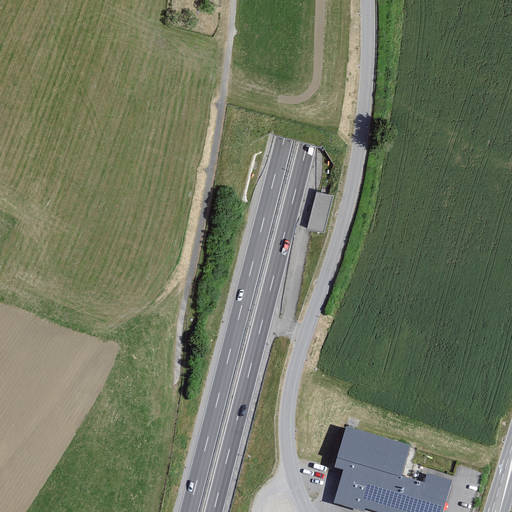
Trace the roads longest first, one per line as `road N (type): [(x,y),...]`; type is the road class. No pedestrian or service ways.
road 1 (motorway): [(322,0),(188,511)]
road 2 (motorway): [(213,511),(347,0)]
road 3 (tertiary): [(367,0),(352,182),(287,410),(292,472),(308,511)]
